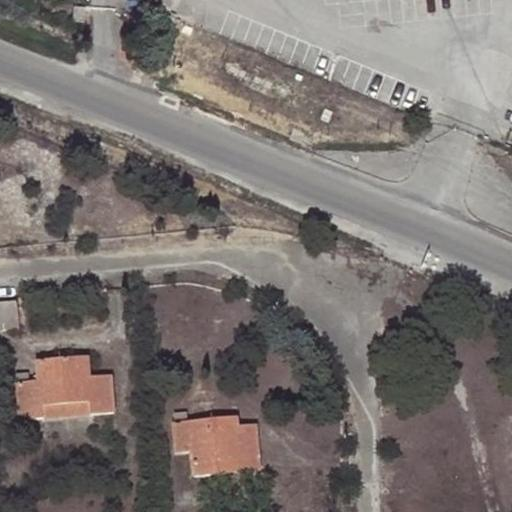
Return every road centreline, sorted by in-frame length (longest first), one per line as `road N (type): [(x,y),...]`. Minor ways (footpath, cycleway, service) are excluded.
road 1 (unclassified): [(0,59),(511,271)]
road 2 (unclassified): [(0,270),(216,250),(265,266),(330,323),(358,375),(369,511)]
